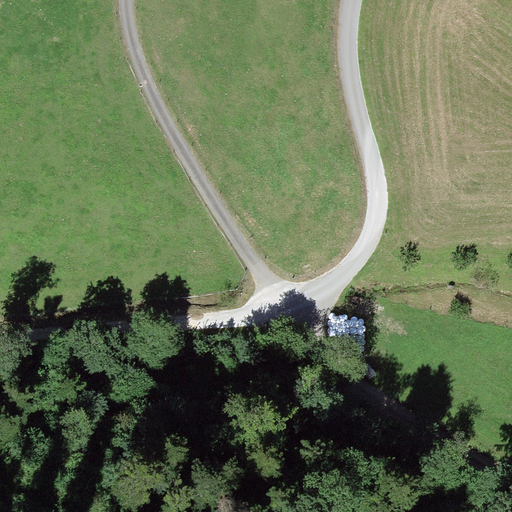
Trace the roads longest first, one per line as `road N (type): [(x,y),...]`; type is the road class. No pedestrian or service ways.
road 1 (track): [(123,0),(147,92),(252,270),(426,430),(511,475)]
road 2 (residential): [(288,308),(344,271),(370,237),(370,171),(348,82),(349,0)]
road 3 (unclassified): [(0,338),(288,308)]
